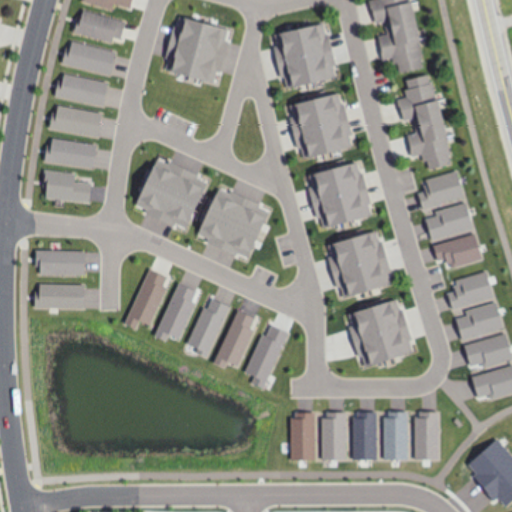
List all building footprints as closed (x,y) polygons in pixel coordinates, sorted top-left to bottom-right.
[(90,0),(136,0),(133,12),(90,1),(90,0)] [(373,0),(378,21),(386,19),(389,33),(381,35),(386,58),(394,56),(398,73),(423,68),(421,59),(423,58),(421,47),(427,45),(417,0),(373,0)] [(87,10),(129,22),(123,46),(80,34),(87,10)] [(322,26),(290,33),(291,37),(276,41),(285,82),(300,79),(302,89),(342,80),(331,25),(322,26)] [(433,76),(409,81),(412,96),(401,98),(406,120),(414,118),(417,132),(409,134),(414,157),(422,155),(426,172),(451,167),(449,158),(451,157),(449,146),(455,144),(444,93),(439,95),(437,85),(435,86),(433,76)] [(338,93),(306,102),(307,106),(293,110),(304,151),(319,147),(322,157),(362,145),(346,91),(338,93)] [(353,166),(322,176),(323,180),(308,185),(321,225),(336,221),(339,230),(378,218),(361,164),(353,166)] [(455,172),(431,178),(434,192),(423,194),(428,216),(436,214),(439,228),(431,230),(436,253),(444,252),(448,268),(473,263),(471,254),(473,253),(471,242),(477,240),(466,190),(461,191),(459,182),(457,182),(455,172)] [(375,233),(343,243),(345,247),(330,252),(344,292),(358,287),(361,297),(401,284),(383,230),(375,233)] [(478,274),(454,279),(457,294),(446,296),(451,318),(459,316),(462,330),(454,332),(459,355),(467,353),(471,370),(495,365),(493,355),(496,355),(493,343),(500,342),(489,291),(484,292),(482,283),(480,284),(478,274)] [(392,302),(361,312),(362,316),(347,321),(361,361),(376,356),(379,366),(418,353),(400,299),(392,302)] [(379,403),(378,450),(352,450),(353,403),(379,403)] [(347,404),(347,451),(321,451),(321,404),(347,404)] [(410,404),(410,450),(384,450),(384,404),(410,404)] [(316,405),(315,451),(289,451),(290,405),(316,405)] [(441,405),(440,451),(414,451),(415,405),(441,405)] [(498,428),(511,442),(511,492),(506,499),(467,459),(498,428)]
